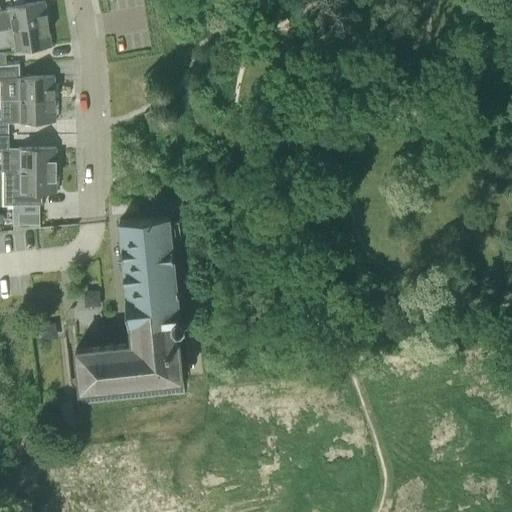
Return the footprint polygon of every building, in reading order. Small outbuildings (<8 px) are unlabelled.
[(0,31),(49,24),(45,1),(8,6),(9,10),(1,11),(0,4),(0,31)] [(15,52),(52,46),(49,24),(0,31),(0,47),(1,48),(14,46),(15,52)] [(8,64),(7,64),(7,65),(0,65),(0,80),(9,79),(8,64)] [(55,99),(55,76),(17,77),(18,99),(55,99)] [(18,123),(56,122),(55,99),(18,99),(3,100),(3,119),(12,119),(12,123),(18,123)] [(0,119),(0,135),(9,136),(9,119),(0,119)] [(9,136),(0,135),(0,151),(9,152),(9,136)] [(57,170),(57,147),(19,148),(19,170),(57,170)] [(43,193),(56,193),(57,170),(19,170),(19,193),(13,192),(13,205),(43,205),(43,193)] [(178,288),(171,218),(171,214),(121,219),(132,342),(76,348),(82,404),(185,394),(178,329),(183,329),(187,325),(186,319),(182,316),(179,288),(178,288)]
